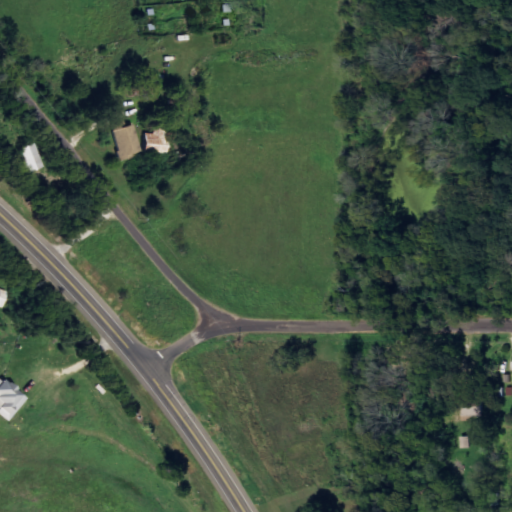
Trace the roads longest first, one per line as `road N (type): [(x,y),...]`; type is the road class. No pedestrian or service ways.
road 1 (residential): [(0,54),(145,235),(233,326),(511,324)]
road 2 (tertiary): [(259,511),(157,368),(0,211)]
